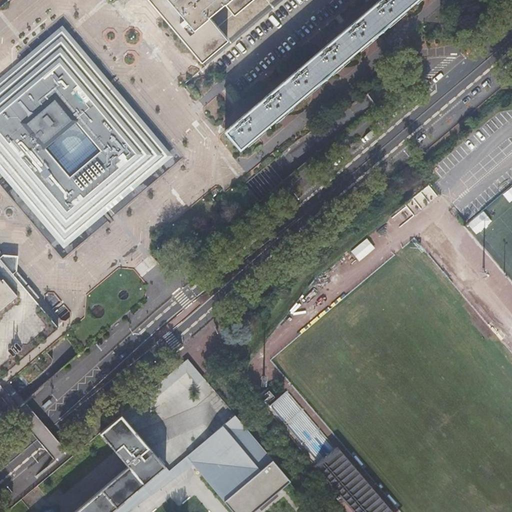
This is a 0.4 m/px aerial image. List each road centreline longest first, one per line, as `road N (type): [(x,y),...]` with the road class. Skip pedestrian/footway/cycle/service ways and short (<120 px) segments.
road 1 (secondary): [(511,28),(0,458)]
road 2 (secondary): [(0,475),(180,335),(511,48)]
